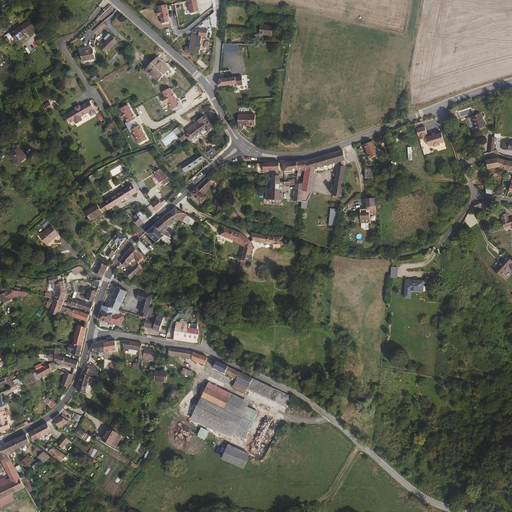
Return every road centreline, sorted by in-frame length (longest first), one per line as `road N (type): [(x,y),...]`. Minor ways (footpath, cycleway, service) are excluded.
road 1 (residential): [(458,511),(406,485),(290,390),(205,350),(90,334)]
road 2 (secondary): [(439,106),(315,153),(276,156),(243,145)]
road 3 (residential): [(90,334),(117,258),(176,199)]
road 4 (residential): [(0,441),(58,408),(90,334)]
road 5 (residential): [(439,106),(474,196),(511,204)]
road 6 (secondary): [(208,88),(112,0)]
